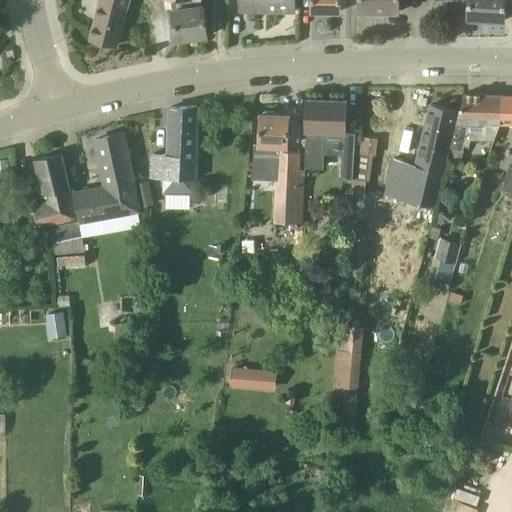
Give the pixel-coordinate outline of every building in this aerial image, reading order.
[(129,0),(101,0),(91,39),(117,46),(129,0)] [(204,6),(202,0),(171,0),(177,40),(208,36),(204,6)] [(241,0),(241,11),(295,11),(295,0),(241,0)] [(312,0),(313,11),(341,12),(340,0),(312,0)] [(360,0),(360,12),(400,12),(399,0),(360,0)] [(454,0),(454,2),(469,4),(468,19),(505,21),(506,0),(454,0)] [(496,141),(502,123),(502,95),(465,94),(447,156),(462,160),(466,145),(469,146),(471,140),(496,141)] [(511,95),(502,95),(502,123),(511,123),(511,177),(510,185),(511,185),(511,95)] [(325,128),(346,129),(347,101),(308,100),(305,168),(323,169),(325,128)] [(432,104),(416,165),(394,159),(385,194),(388,195),(379,230),(393,234),(377,296),(388,299),(385,311),(403,316),(427,223),(429,224),(458,111),(432,104)] [(196,180),(198,106),(170,108),(168,154),(151,154),(150,178),(163,178),(163,193),(194,194),(195,180),(196,180)] [(259,161),(278,162),(274,223),(297,224),(301,153),(288,152),(290,115),(261,113),(259,161)] [(75,192),(82,221),(140,211),(124,132),(96,139),(106,186),(75,192)] [(358,135),(354,178),(368,180),(372,154),(376,155),(378,139),(358,135)] [(46,202),(34,205),(26,207),(31,227),(39,226),(77,217),(62,153),(36,159),(46,202)] [(155,204),(152,192),(140,195),(144,207),(155,204)] [(86,251),(82,233),(80,223),(49,229),(53,256),(86,251)] [(438,240),(441,229),(432,226),(429,237),(438,240)] [(329,429),(355,432),(363,351),(365,327),(358,326),(366,244),(365,229),(347,227),(329,429)] [(435,258),(439,259),(456,264),(463,243),(441,237),(435,258)] [(314,244),(314,252),(319,257),(326,258),(332,253),(332,245),(327,239),(320,239),(314,244)] [(57,257),(57,258),(58,268),(85,266),(85,257),(85,255),(57,257)] [(451,282),(456,264),(439,259),(434,279),(451,282)] [(463,296),(452,292),(450,300),(461,304),(463,296)] [(50,339),(68,337),(64,312),(46,314),(50,339)] [(129,325),(115,325),(115,342),(115,347),(129,346),(129,342),(129,325)] [(233,387),(279,388),(279,368),(233,367),(233,387)]
